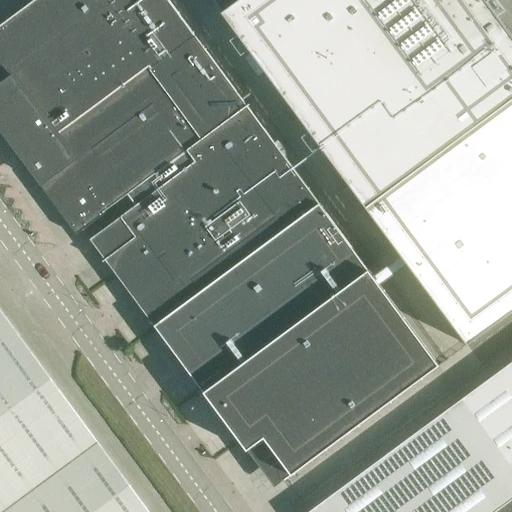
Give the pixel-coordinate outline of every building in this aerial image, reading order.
[(35,0),(0,26),(0,129),(23,161),(25,159),(41,181),(40,183),(78,234),(117,202),(125,214),(91,239),(94,243),(259,121),(197,36),(174,0),(35,0)] [(511,35),(486,0),(239,0),(223,13),(468,345),(511,312),(511,35)] [(259,121),(94,243),(155,326),(189,371),(191,374),(248,451),(266,437),(293,475),(439,366),(384,292),(356,253),(320,205),(259,121)] [(0,511),(151,511),(0,307),(0,511)] [(464,398),(309,511),(511,511),(511,362),(482,385),(464,398)]
